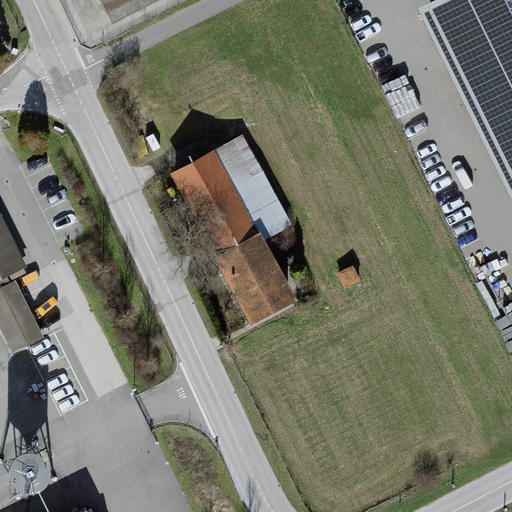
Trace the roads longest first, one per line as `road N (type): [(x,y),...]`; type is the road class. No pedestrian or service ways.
road 1 (residential): [(65,76),(273,511)]
road 2 (unclassified): [(65,76),(220,0)]
